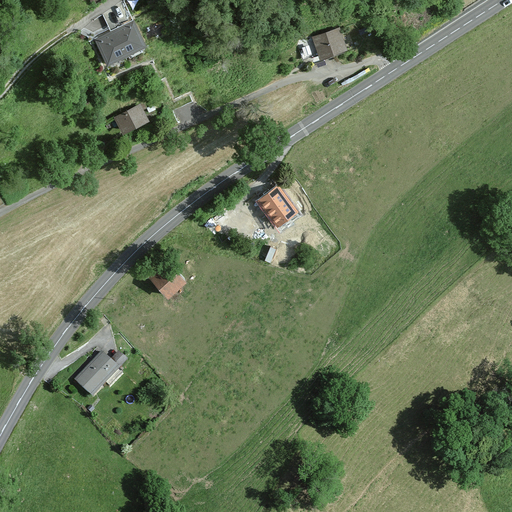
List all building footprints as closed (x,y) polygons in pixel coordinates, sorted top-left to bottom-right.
[(155,38),(138,12),(102,34),(119,61),(155,38)] [(356,44),(345,23),(316,33),(327,54),(356,44)] [(196,100),(190,89),(174,98),(180,109),(196,100)] [(148,96),(121,111),(131,129),(158,114),(148,96)] [(280,179),(258,197),(281,224),(303,206),(280,179)] [(169,297),(188,280),(164,254),(146,271),(169,297)] [(102,348),(76,377),(97,396),(123,368),(102,348)]
